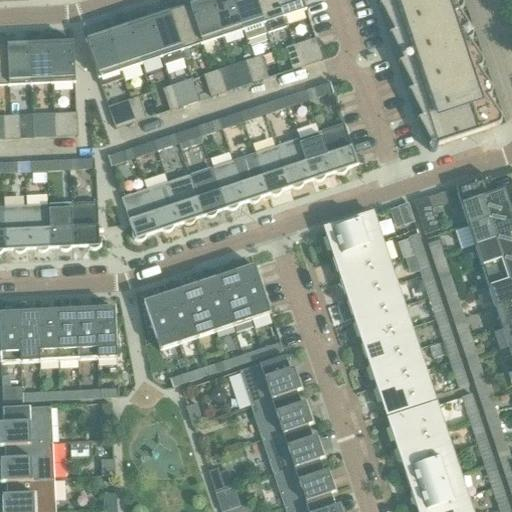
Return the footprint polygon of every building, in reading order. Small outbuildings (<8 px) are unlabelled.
[(190,6),(189,7),(202,46),(222,39),(209,0),(208,0),(208,2),(201,4),(199,8),(191,11),(190,6)] [(210,0),(209,0),(222,39),(243,33),(231,0),(220,0),(219,1),(212,4),(210,0)] [(231,0),(243,33),(245,40),(266,33),(254,0),(231,0)] [(284,19),(277,0),(254,0),(266,33),(286,27),(284,19)] [(277,0),(284,19),(306,12),(305,9),(304,9),(300,0),(277,0)] [(430,146),(432,150),(496,129),(453,0),(374,0),(416,123),(428,147),(430,146)] [(169,13),(168,14),(181,53),(202,46),(189,7),(187,7),(188,8),(180,11),(178,15),(171,17),(169,13)] [(149,20),(148,20),(161,60),(163,67),(184,61),(181,53),(168,14),(167,14),(167,15),(160,18),(158,22),(150,24),(149,20)] [(129,27),(127,27),(140,67),(161,60),(148,20),(146,21),(147,22),(139,24),(137,29),(130,31),(129,27)] [(108,34),(107,34),(120,73),(140,67),(127,27),(126,28),(126,29),(119,31),(117,35),(109,38),(108,34)] [(120,73),(107,34),(105,34),(106,36),(98,38),(96,42),(89,45),(87,40),(85,41),(86,44),(97,78),(98,81),(101,88),(122,81),(120,73)] [(314,40),(293,47),(300,69),(321,62),(321,63),(322,63),(314,40)] [(51,45),(50,45),(52,86),(75,85),(75,82),(74,82),(73,47),(73,44),(70,44),(70,48),(62,49),(59,46),(51,46),(51,45)] [(30,46),(28,46),(30,87),(52,86),(50,45),(48,45),(49,49),(41,50),(37,47),(30,47),(30,46)] [(8,47),(7,47),(9,88),(30,87),(28,46),(27,46),(27,50),(19,51),(16,48),(8,48),(8,47)] [(0,88),(9,88),(7,47),(5,47),(5,51),(0,51),(0,88)] [(300,69),(293,47),(285,50),(292,72),(300,69)] [(260,58),(252,61),(259,83),(267,80),(260,58)] [(252,61),(232,68),(239,89),(259,83),(252,61)] [(232,68),(211,75),(218,96),(239,89),(232,68)] [(218,96),(211,75),(203,77),(210,99),(218,96)] [(313,90),(316,100),(332,95),(329,85),(313,90)] [(178,86),(170,88),(177,110),(185,107),(178,86)] [(177,110),(170,88),(162,91),(169,112),(177,110)] [(298,95),(283,100),(286,110),(302,105),(298,95)] [(137,99),(129,102),(136,123),(144,121),(137,99)] [(286,110),(283,100),(268,105),(271,115),(286,110)] [(136,123),(129,102),(108,109),(115,131),(116,131),(116,130),(136,123)] [(255,110),(240,115),(243,124),(258,119),(255,110)] [(76,115),(53,116),(54,139),(76,138),(76,139),(77,139),(76,115)] [(243,124),(240,115),(225,120),(228,129),(243,124)] [(53,116),(32,117),(33,140),(54,139),(53,116)] [(32,117),(10,118),(11,141),(33,140),(32,117)] [(11,141),(10,118),(2,119),(3,141),(11,141)] [(212,124),(197,129),(200,139),(215,134),(212,124)] [(343,126),(319,134),(332,176),(334,175),(336,176),(338,177),(340,177),(341,176),(343,176),(345,174),(345,173),(346,171),(357,168),(343,126)] [(200,139),(197,129),(182,134),(185,144),(200,139)] [(319,134),(297,142),(311,183),(312,182),(314,183),(315,184),(316,184),(317,184),(319,184),(321,183),(323,182),(324,180),(324,179),(332,176),(319,134)] [(169,138),(153,143),(157,153),(172,148),(169,138)] [(297,142),(275,149),(289,190),(291,190),(292,191),(294,191),(296,191),(298,191),(300,190),(301,189),(302,187),(303,186),(311,183),(297,142)] [(157,153),(153,143),(138,148),(142,158),(157,153)] [(275,149),(254,156),(267,197),(269,197),(271,198),(273,198),(274,199),(276,198),(278,197),(279,197),(279,196),(280,195),(281,194),(281,193),(289,190),(275,149)] [(108,159),(111,168),(127,163),(124,153),(108,159)] [(254,156),(232,163),(246,205),(248,204),(249,205),(250,206),(252,206),(254,206),(255,205),(257,204),(258,203),(259,202),(259,201),(259,200),(267,197),(254,156)] [(93,161),(77,162),(77,172),(94,171),(93,161)] [(62,163),(46,164),(46,173),(62,173),(62,163)] [(232,163),(210,170),(224,212),(226,211),(228,212),(229,213),(231,213),(233,213),(234,212),(236,211),(237,210),(237,209),(238,207),(246,205),(232,163)] [(46,173),(46,164),(30,164),(30,174),(46,173)] [(16,165),(0,166),(1,176),(17,175),(16,165)] [(210,170),(189,177),(202,219),(204,218),(205,219),(207,220),(208,220),(209,220),(211,220),(213,219),(214,218),(215,216),(216,216),(216,214),(224,212),(210,170)] [(189,177),(167,185),(181,226),(183,226),(184,227),(186,227),(188,227),(190,227),(192,226),(193,225),(194,223),(195,222),(202,219),(189,177)] [(455,190),(468,228),(511,213),(504,192),(493,196),(488,180),(488,179),(455,190)] [(167,185),(145,192),(159,233),(161,233),(163,234),(165,234),(166,235),(168,234),(170,233),(171,233),(171,232),(172,231),(173,230),(173,229),(181,226),(167,185)] [(159,233),(145,192),(121,200),(132,233),(131,234),(131,235),(131,236),(131,237),(131,239),(132,240),(132,241),(133,241),(134,242),(136,243),(137,244),(139,244),(140,244),(141,243),(142,243),(144,241),(145,240),(146,238),(159,233)] [(413,204),(423,234),(437,229),(427,199),(413,204)] [(97,204),(71,206),(73,250),(87,249),(88,250),(90,251),(92,252),(94,252),(96,252),(98,251),(99,250),(100,249),(100,248),(101,247),(101,245),(101,244),(101,243),(100,241),(99,240),(98,239),(97,204)] [(71,206),(48,207),(50,251),(58,250),(60,252),(61,252),(63,253),(65,253),(66,253),(68,252),(70,251),(71,250),(73,250),(71,206)] [(413,224),(407,206),(397,209),(404,227),(413,224)] [(48,207),(25,208),(27,252),(36,251),(37,253),(39,254),(40,254),(42,255),(44,254),(45,254),(47,252),(48,251),(50,251),(48,207)] [(25,208),(2,209),(4,253),(13,253),(14,254),(16,255),(17,255),(19,256),(21,255),(23,255),(24,254),(25,252),(27,252),(25,208)] [(468,228),(474,248),(511,235),(511,217),(511,213),(468,228)] [(332,259),(333,260),(382,243),(373,217),(360,221),(362,225),(351,228),(350,225),(327,232),(328,236),(325,237),(330,252),(334,252),(336,258),(332,259)] [(511,235),(474,248),(481,269),(511,258),(511,235)] [(408,239),(414,257),(423,254),(417,236),(408,239)] [(339,280),(340,281),(389,265),(382,243),(333,260),(337,274),(341,274),(343,279),(339,280)] [(428,249),(432,262),(443,259),(439,246),(428,249)] [(414,257),(421,278),(430,275),(423,254),(414,257)] [(511,258),(481,269),(488,289),(511,281),(511,258)] [(443,259),(432,262),(437,275),(447,271),(443,259)] [(347,302),(347,303),(396,287),(389,265),(340,281),(344,295),(348,295),(350,301),(347,302)] [(254,268),(235,274),(251,322),(270,316),(254,268)] [(235,274),(217,280),(233,328),(251,322),(235,274)] [(421,278),(428,300),(438,297),(430,275),(421,278)] [(217,280),(199,286),(215,334),(233,328),(217,280)] [(511,281),(488,289),(495,310),(511,303),(511,281)] [(199,286),(181,293),(196,340),(215,334),(199,286)] [(354,324),(354,325),(403,308),(396,287),(347,303),(352,317),(355,317),(357,322),(354,324)] [(442,290),(446,303),(457,300),(452,287),(442,290)] [(181,293),(162,299),(178,346),(196,340),(181,293)] [(428,300),(436,322),(445,319),(438,297),(428,300)] [(178,346),(162,299),(143,305),(159,353),(178,346)] [(457,300),(446,303),(450,316),(461,312),(457,300)] [(511,303),(495,310),(502,330),(511,326),(511,303)] [(361,345),(361,346),(410,330),(403,308),(354,325),(359,339),(362,339),(364,344),(361,345)] [(114,310),(94,311),(97,362),(117,361),(114,310)] [(94,311),(75,312),(77,363),(97,362),(94,311)] [(75,312),(56,313),(58,364),(77,363),(75,312)] [(56,313),(37,314),(39,365),(58,364),(56,313)] [(37,314),(17,315),(20,365),(39,365),(37,314)] [(0,366),(20,365),(17,315),(0,315),(0,366)] [(436,322),(443,343),(452,340),(445,319),(436,322)] [(511,326),(502,330),(508,351),(511,349),(511,326)] [(455,331),(460,344),(470,341),(466,328),(455,331)] [(368,367),(368,368),(418,352),(410,330),(361,346),(366,360),(370,360),(371,366),(368,367)] [(443,343),(450,365),(459,362),(452,340),(443,343)] [(470,341),(460,344),(464,357),(475,353),(470,341)] [(279,345),(261,351),(263,359),(282,353),(279,345)] [(261,351),(242,357),(245,365),(263,359),(261,351)] [(375,389),(376,390),(425,373),(418,352),(368,368),(373,382),(377,382),(379,387),(375,389)] [(242,357),(224,363),(227,371),(245,365),(242,357)] [(239,374),(250,408),(296,393),(284,358),(284,357),(283,357),(283,359),(239,374)] [(459,362),(450,365),(459,391),(468,388),(459,362)] [(224,363),(206,369),(209,377),(227,371),(224,363)] [(206,369),(188,375),(190,383),(209,377),(206,369)] [(469,372),(473,385),(484,382),(480,369),(469,372)] [(425,373),(376,390),(380,404),(384,404),(387,415),(411,407),(409,404),(420,400),(421,404),(434,400),(425,373)] [(190,383),(188,375),(170,381),(172,389),(190,383)] [(484,382),(473,385),(478,398),(488,394),(484,382)] [(22,404),(21,396),(21,390),(2,391),(3,405),(22,404)] [(117,391),(98,392),(99,401),(118,400),(117,391)] [(98,392),(79,393),(79,402),(99,401),(98,392)] [(79,393),(60,394),(60,403),(79,402),(79,393)] [(250,408),(262,442),(307,427),(296,393),(250,408)] [(60,394),(41,395),(41,403),(60,403),(60,394)] [(41,395),(21,396),(22,404),(41,403),(41,395)] [(476,411),(471,396),(461,399),(466,414),(476,411)] [(111,406),(101,406),(101,424),(112,424),(111,406)] [(196,406),(186,409),(193,428),(202,424),(196,406)] [(395,449),(396,450),(445,434),(436,408),(424,412),(425,416),(415,419),(413,415),(390,423),(391,427),(388,428),(393,443),(397,442),(399,448),(395,449)] [(2,410),(4,448),(52,445),(50,409),(3,411),(3,410),(2,410)] [(483,413),(487,426),(498,423),(493,410),(483,413)] [(498,423),(487,426),(491,439),(502,435),(498,423)] [(262,442),(273,477),(319,461),(307,427),(262,442)] [(473,432),(478,447),(487,444),(482,429),(473,432)] [(403,471),(403,472),(452,456),(445,434),(396,450),(401,464),(404,464),(406,470),(403,471)] [(487,444),(478,447),(483,462),(492,459),(487,444)] [(4,448),(6,484),(54,481),(52,445),(4,448)] [(496,454),(501,467),(511,464),(507,451),(496,454)] [(410,493),(410,494),(459,477),(452,456),(403,472),(408,486),(411,486),(413,491),(410,493)] [(273,477),(284,511),(330,496),(319,461),(273,477)] [(511,465),(511,464),(501,467),(505,480),(511,477),(511,465)] [(487,475),(492,490),(501,487),(496,472),(487,475)] [(427,511),(467,499),(459,477),(410,494),(415,508),(419,507),(420,511),(427,511)] [(6,484),(7,511),(55,511),(54,481),(6,484)] [(501,487),(492,490),(497,506),(506,503),(501,487)] [(225,493),(215,496),(220,511),(228,511),(231,511),(225,493)] [(116,511),(115,495),(105,496),(106,511),(116,511)] [(284,511),(335,511),(330,496),(284,511)] [(471,511),(467,499),(427,511),(471,511)]
